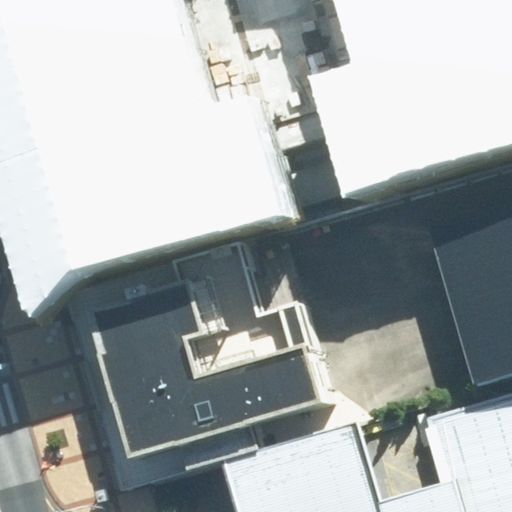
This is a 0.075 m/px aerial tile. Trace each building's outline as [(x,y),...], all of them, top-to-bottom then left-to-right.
[(0,0),(0,26),(95,0),(0,0)] [(0,159),(8,183),(179,135),(137,0),(106,0),(0,27),(0,159)] [(511,206),(439,227),(460,301),(485,386),(511,378),(511,206)] [(266,240),(83,287),(127,454),(359,393),(333,295),(284,308),(266,240)] [(511,511),(511,396),(438,418),(455,481),(399,499),(402,511),(511,511)] [(402,511),(399,499),(377,422),(249,462),(263,511),(402,511)]
